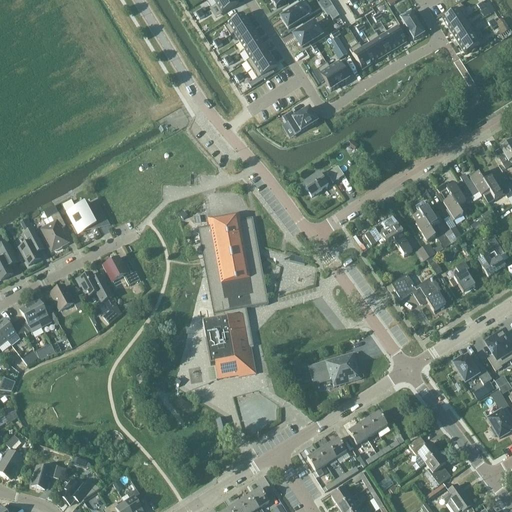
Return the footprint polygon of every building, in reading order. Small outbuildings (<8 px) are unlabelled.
[(234,0),(224,0),(216,5),(222,14),(238,4),(234,0)] [(270,0),(276,9),(290,0),(270,0)] [(285,16),(280,19),(287,30),(307,18),(300,6),(299,7),(297,3),(282,12),(285,16)] [(332,21),(338,17),(332,7),(323,12),(327,17),(329,16),(332,21)] [(462,8),(442,20),(448,30),(464,20),(468,17),(462,8)] [(407,11),(399,16),(401,21),(414,42),(424,35),(411,15),(410,16),(407,11)] [(228,25),(224,28),(230,37),(234,35),(234,34),(250,24),(244,15),(228,25)] [(464,20),(448,30),(453,38),(469,28),(464,20)] [(499,21),(495,24),(497,27),(500,32),(498,33),(500,37),(509,31),(502,20),(499,21)] [(250,24),(234,34),(234,35),(239,43),(255,33),(250,24)] [(298,33),(293,36),(297,41),(296,42),(297,43),(297,42),(300,47),(300,48),(301,48),(301,49),(321,36),(313,24),(304,30),(302,26),(296,30),(298,33)] [(396,28),(387,33),(397,50),(406,44),(396,28)] [(469,28),(453,38),(458,46),(475,36),(469,28)] [(255,33),(239,43),(245,51),(261,41),(255,33)] [(378,39),(388,55),(397,50),(387,33),(378,39)] [(475,36),(458,46),(464,56),(480,46),(481,47),(486,44),(480,33),(475,36)] [(376,34),(366,40),(369,44),(379,60),(388,55),(378,39),(376,34)] [(261,41),(245,51),(250,60),(266,50),(261,41)] [(361,49),(361,50),(371,66),(379,60),(369,44),(361,49)] [(334,49),(332,50),(339,61),(347,56),(341,45),(334,49)] [(358,45),(349,51),(362,71),(371,66),(361,50),(361,49),(358,45)] [(250,60),(246,62),(251,71),(272,59),(266,50),(250,60)] [(272,59),(251,71),(257,80),(261,78),(272,71),(277,68),(272,59)] [(329,69),(339,86),(349,80),(338,63),(329,69)] [(327,65),(317,71),(324,82),(330,92),(339,86),(329,69),(327,65)] [(272,71),(261,78),(263,81),(274,74),(272,71)] [(317,71),(312,74),(318,85),(324,82),(317,71)] [(292,112),(281,118),(286,125),(287,124),(295,137),(318,123),(309,109),(295,117),(292,112)] [(511,142),(500,150),(501,151),(495,154),(505,170),(511,165),(511,142)] [(338,168),(326,175),(332,184),(344,177),(338,168)] [(481,198),(489,193),(483,183),(478,175),(476,176),(475,174),(470,177),(471,180),(470,181),(471,182),(469,183),(465,176),(459,179),(464,187),(462,188),(469,199),(478,193),(481,198)] [(318,175),(302,186),(311,199),(328,188),(318,175)] [(489,193),(483,197),(488,205),(494,201),(502,196),(491,178),(483,183),(489,193)] [(462,188),(457,191),(454,185),(450,188),(447,184),(436,190),(440,196),(441,195),(445,203),(451,199),(457,208),(465,203),(468,207),(472,205),(469,199),(462,188)] [(507,200),(511,197),(511,187),(510,184),(501,190),(507,200)] [(462,217),(457,208),(451,199),(445,203),(443,204),(447,211),(445,212),(451,223),(462,217)] [(96,216),(102,213),(96,202),(86,208),(84,205),(83,206),(82,205),(81,204),(79,203),(78,203),(76,204),(75,205),(75,207),(75,208),(76,210),(67,214),(78,235),(89,229),(90,230),(99,228),(99,227),(101,225),(96,216)] [(54,224),(41,231),(52,252),(54,251),(55,254),(63,249),(62,247),(68,244),(60,230),(65,227),(58,214),(57,214),(53,206),(43,212),(47,220),(51,218),(54,224)] [(427,207),(418,213),(412,217),(417,225),(423,221),(429,231),(442,223),(437,215),(433,217),(427,207)] [(214,315),(215,321),(202,323),(210,366),(215,365),(218,380),(238,377),(238,378),(255,375),(250,348),(253,348),(247,318),(244,319),(243,310),(268,305),(252,219),(240,221),(239,214),(208,220),(209,227),(197,229),(213,315),(214,315)] [(486,215),(481,218),(485,224),(490,221),(486,215)] [(403,235),(397,227),(392,218),(381,226),(386,234),(380,238),(375,230),(365,236),(372,246),(376,244),(377,244),(382,240),(385,246),(393,241),(401,236),(403,235)] [(434,239),(429,231),(423,221),(417,225),(415,226),(426,244),(434,239)] [(456,242),(461,239),(455,228),(450,231),(456,242)] [(28,267),(41,260),(33,246),(40,243),(33,230),(22,236),(27,244),(19,249),(28,267)] [(443,250),(456,242),(450,231),(445,235),(437,240),(443,250)] [(401,236),(393,241),(404,259),(412,254),(401,236)] [(499,258),(504,255),(494,240),(487,245),(494,255),(488,258),(487,257),(478,263),(488,279),(505,268),(499,258)] [(0,281),(0,282),(13,275),(5,261),(13,256),(7,244),(0,247),(0,281)] [(362,245),(359,247),(366,259),(369,256),(362,245)] [(428,260),(432,258),(434,257),(427,246),(421,250),(428,260)] [(424,263),(427,261),(428,260),(421,250),(417,253),(424,263)] [(19,253),(14,256),(18,264),(24,261),(19,253)] [(290,256),(289,262),(304,266),(305,260),(290,256)] [(140,279),(130,263),(124,267),(118,258),(103,268),(112,283),(123,276),(129,286),(140,279)] [(428,260),(427,261),(430,266),(435,263),(432,258),(428,260)] [(472,289),(475,287),(469,278),(472,276),(464,263),(455,269),(459,276),(454,280),(453,279),(449,282),(453,289),(458,286),(463,294),(469,291),(470,293),(473,291),(472,289)] [(84,276),(75,281),(80,289),(81,288),(87,299),(96,294),(101,304),(112,298),(106,287),(105,285),(99,288),(91,275),(85,278),(84,276)] [(442,294),(432,278),(415,289),(407,275),(391,285),(400,301),(406,298),(412,294),(420,307),(427,303),(434,314),(440,310),(441,311),(444,309),(443,308),(446,306),(439,296),(442,294)] [(64,287),(50,294),(60,312),(74,305),(77,311),(83,308),(76,293),(69,297),(64,287)] [(59,326),(56,320),(50,308),(44,311),(39,301),(29,306),(42,330),(51,325),(50,323),(53,321),(56,327),(59,326)] [(32,335),(42,330),(29,306),(19,311),(23,319),(16,323),(22,334),(24,333),(25,336),(31,333),(32,335)] [(22,334),(16,323),(9,326),(4,320),(0,322),(0,332),(7,342),(11,347),(20,341),(17,337),(22,334)] [(496,338),(495,339),(509,362),(511,359),(511,344),(511,345),(504,333),(502,334),(501,334),(501,335),(496,338),(496,337),(496,338)] [(509,362),(495,339),(494,340),(493,339),(493,340),(488,343),(487,343),(487,344),(485,345),(493,357),(487,361),(495,373),(501,369),(500,367),(509,362)] [(51,347),(55,355),(56,355),(61,353),(56,344),(51,347)] [(38,359),(40,362),(55,355),(51,347),(36,354),(38,359)] [(333,388),(361,380),(353,355),(308,368),(313,386),(331,381),(333,388)] [(480,367),(474,358),(468,361),(466,358),(462,361),(461,360),(453,365),(465,384),(476,376),(483,387),(491,382),(481,366),(480,367)] [(503,377),(494,383),(499,389),(507,384),(503,377)] [(175,381),(173,385),(178,388),(181,383),(176,380),(175,381)] [(10,381),(5,392),(12,392),(16,384),(10,381)] [(490,384),(473,395),(477,401),(494,391),(490,384)] [(500,414),(488,421),(492,428),(490,429),(494,438),(497,436),(499,440),(507,435),(507,434),(511,431),(509,428),(511,426),(511,420),(506,410),(508,409),(503,400),(495,405),(500,414)] [(7,416),(15,413),(13,408),(5,411),(7,416)] [(0,427),(6,424),(7,426),(18,419),(15,413),(7,416),(0,418),(0,427)] [(377,433),(387,427),(379,414),(369,420),(377,433)] [(216,421),(221,440),(230,438),(224,419),(216,421)] [(367,440),(377,433),(369,420),(358,427),(367,440)] [(356,447),(367,440),(358,427),(348,434),(356,447)] [(10,451),(19,442),(14,437),(5,446),(10,451)] [(423,466),(424,465),(438,455),(431,446),(427,448),(420,438),(408,446),(416,457),(415,464),(419,469),(423,466)] [(336,460),(346,453),(338,440),(328,447),(336,460)] [(397,442),(390,447),(393,450),(400,446),(397,442)] [(325,467),(336,460),(328,447),(317,454),(325,467)] [(387,449),(380,453),(382,457),(389,453),(387,449)] [(9,452),(0,465),(0,474),(10,481),(22,460),(9,452)] [(320,470),(325,467),(317,454),(307,461),(318,478),(323,475),(320,470)] [(376,455),(366,462),(362,455),(356,459),(363,469),(368,466),(379,459),(376,455)] [(438,486),(450,478),(442,467),(445,465),(438,455),(424,465),(428,471),(427,471),(438,486)] [(76,459),(73,464),(80,468),(83,462),(76,459)] [(66,470),(57,468),(57,467),(51,465),(49,471),(37,468),(31,487),(44,491),(48,478),(59,481),(66,470)] [(362,473),(352,479),(355,485),(361,481),(364,486),(368,483),(364,477),(362,473)] [(375,484),(380,492),(391,485),(386,477),(375,484)] [(63,492),(58,497),(70,507),(74,501),(80,505),(84,500),(99,490),(89,482),(85,485),(82,482),(77,488),(71,482),(68,485),(65,483),(60,489),(63,492)] [(428,502),(446,490),(443,485),(425,498),(428,502)] [(464,511),(472,507),(457,486),(448,493),(448,494),(442,499),(451,511),(464,511)] [(351,500),(349,497),(344,489),(330,498),(337,508),(351,500)] [(129,500),(124,504),(128,511),(142,511),(138,505),(143,501),(136,490),(127,496),(129,500)] [(260,490),(249,496),(259,511),(257,511),(256,511),(262,511),(261,509),(269,504),(260,490)] [(373,491),(369,493),(373,500),(377,498),(373,491)] [(249,496),(239,503),(245,511),(256,511),(257,511),(259,511),(249,496)] [(354,511),(357,510),(354,504),(358,501),(356,496),(351,500),(337,508),(339,511),(354,511)] [(376,511),(379,510),(383,508),(377,498),(373,500),(377,507),(374,509),(376,511)] [(128,511),(124,504),(119,507),(116,503),(107,509),(109,511),(128,511)] [(245,511),(239,503),(229,509),(230,511),(245,511)]
